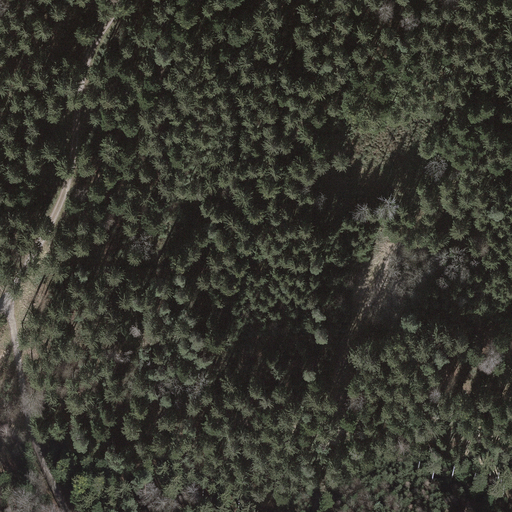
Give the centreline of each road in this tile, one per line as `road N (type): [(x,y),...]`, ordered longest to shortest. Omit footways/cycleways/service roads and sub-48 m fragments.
road 1 (track): [(511,157),(439,200),(388,250),(346,346),(331,431),(241,421),(213,427),(177,477),(175,511)]
road 2 (track): [(15,288),(67,179),(84,68),(123,0)]
road 3 (track): [(65,511),(26,420),(15,288)]
